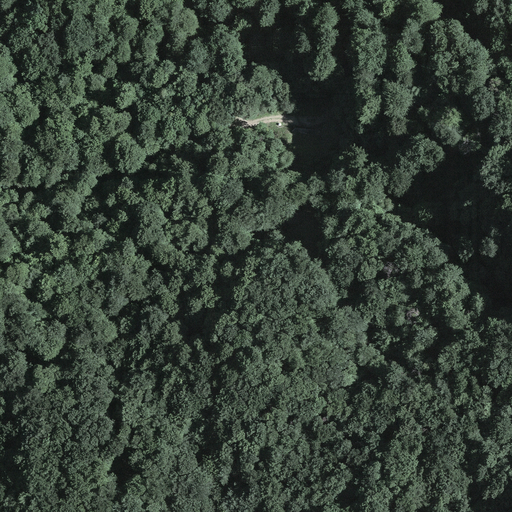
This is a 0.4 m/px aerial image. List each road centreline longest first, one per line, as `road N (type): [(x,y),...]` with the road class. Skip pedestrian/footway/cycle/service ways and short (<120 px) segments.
road 1 (track): [(423,0),(348,46),(339,102),(324,115),(235,128),(117,178),(80,174),(0,195)]
road 2 (track): [(463,0),(472,37),(447,49),(414,89),(444,137),(449,229)]
